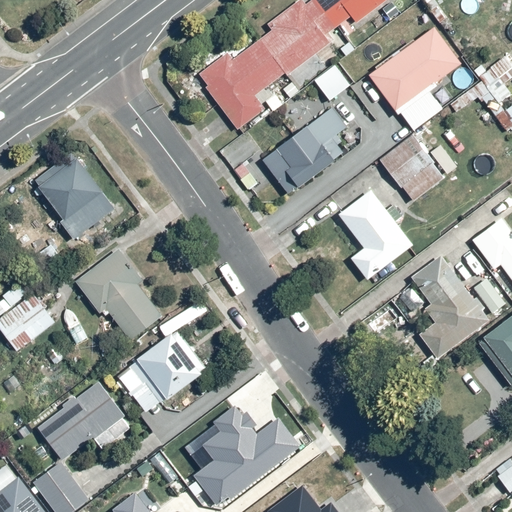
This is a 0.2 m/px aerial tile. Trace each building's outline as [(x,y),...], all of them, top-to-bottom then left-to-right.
[(237,130),(268,106),(271,110),(298,89),(295,86),(287,75),(332,41),(328,35),(348,20),(353,26),(386,0),(308,0),(309,0),(308,0),(299,0),(267,25),(271,30),(231,60),(227,53),(196,77),(237,130)] [(395,112),(398,116),(401,114),(413,130),(442,108),(427,88),(459,64),(431,28),(368,75),(395,112)] [(351,85),(336,64),(313,80),(328,101),(351,85)] [(341,157),(345,154),(334,139),(348,129),(331,107),(260,161),(270,174),(287,197),(341,157)] [(428,156),(410,134),(378,160),(412,202),(444,176),(428,156)] [(115,207),(74,153),(33,183),(75,238),(115,207)] [(410,246),(368,192),(338,215),(364,249),(350,259),(366,280),(410,246)] [(511,233),(501,218),(471,240),(493,269),(499,264),(511,281),(511,233)] [(140,279),(118,250),(76,282),(102,316),(106,313),(127,340),(159,315),(134,283),(140,279)] [(473,300),(461,284),(457,286),(436,258),(410,278),(430,305),(424,309),(435,323),(418,335),(437,359),(488,319),(492,316),(491,314),(505,304),(487,278),(473,288),(478,296),(473,300)] [(0,314),(1,316),(32,293),(31,291),(23,281),(0,298),(0,314)] [(32,293),(1,316),(0,317),(0,330),(16,351),(54,322),(32,293)] [(511,315),(481,339),(511,379),(511,315)] [(205,369),(175,330),(116,374),(145,414),(205,369)] [(61,462),(123,416),(97,381),(35,427),(59,460),(31,481),(54,511),(69,511),(88,498),(61,462)] [(259,431),(237,399),(207,421),(213,430),(196,442),(208,459),(186,474),(212,511),(298,449),(276,418),(259,431)] [(511,491),(511,462),(509,459),(492,472),(509,493),(511,491)] [(0,511),(43,511),(16,476),(0,488),(0,511)] [(319,511),(302,488),(271,511),(272,511),(334,511),(329,505),(319,511)] [(179,511),(177,509),(172,511),(149,511),(133,491),(110,510),(112,511),(179,511)]
